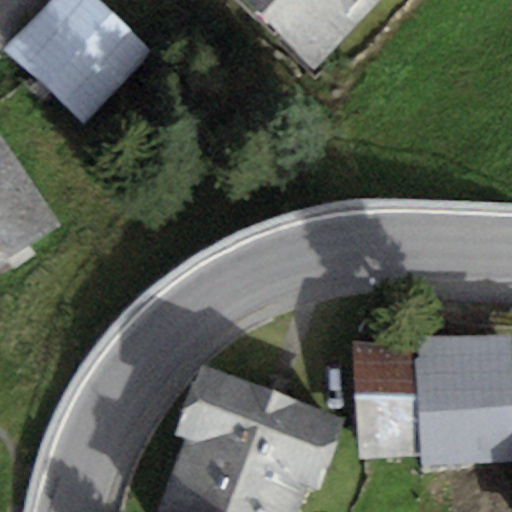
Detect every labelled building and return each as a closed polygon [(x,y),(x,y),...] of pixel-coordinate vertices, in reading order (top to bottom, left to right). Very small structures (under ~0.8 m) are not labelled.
[(92,0),(81,0),(20,65),(96,137),(163,67),(92,0)] [(218,0),(324,89),(399,0),(218,0)] [(2,142),(0,142),(0,285),(67,242),(2,142)] [(511,414),(508,346),(415,351),(422,480),(511,474),(511,414)] [(405,363),(351,366),(356,467),(410,464),(405,363)] [(303,511),(326,442),(191,398),(153,511),(303,511)]
